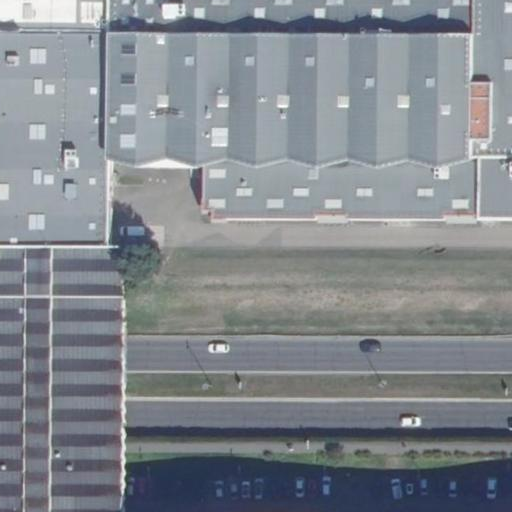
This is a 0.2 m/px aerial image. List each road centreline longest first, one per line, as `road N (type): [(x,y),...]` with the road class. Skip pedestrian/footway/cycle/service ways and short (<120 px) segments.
road 1 (primary): [(0,418),(511,423)]
road 2 (primary): [(511,359),(0,354)]
